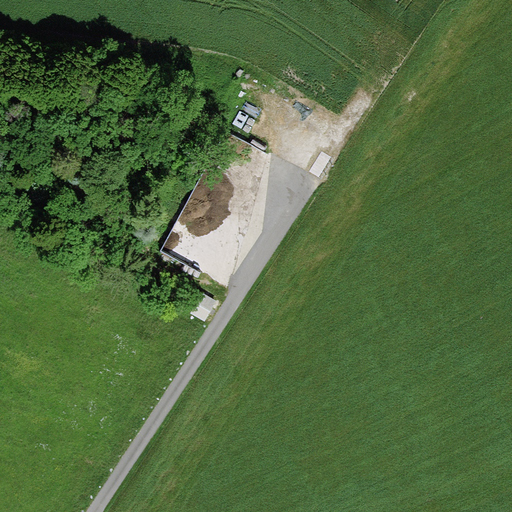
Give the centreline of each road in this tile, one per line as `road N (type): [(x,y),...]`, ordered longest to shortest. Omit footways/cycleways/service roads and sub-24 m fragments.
road 1 (track): [(96,511),(315,174)]
road 2 (track): [(0,220),(211,335)]
